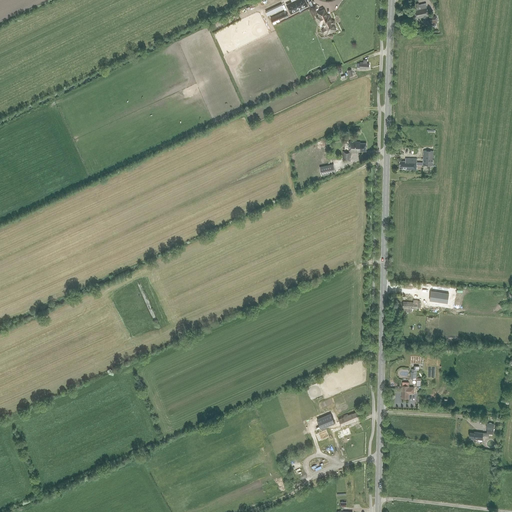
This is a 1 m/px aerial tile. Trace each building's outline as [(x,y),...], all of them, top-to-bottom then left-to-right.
[(308,6),(305,0),(296,0),(286,5),(291,14),(308,6)] [(425,26),(437,23),(435,16),(428,18),(427,17),(428,17),(425,3),(418,5),(418,3),(415,3),(416,10),(413,11),(414,14),(412,15),(413,19),(419,18),(419,19),(423,18),(425,26)] [(281,4),(265,12),(267,16),(283,9),(281,4)] [(272,17),(287,11),(286,8),(271,15),(272,17)] [(272,22),(273,22),(274,24),(276,23),(275,21),(277,20),(277,22),(280,21),(279,19),(285,17),(286,18),(288,17),(286,11),(270,18),(272,22)] [(333,26),(329,16),(327,17),(324,11),(318,13),(320,17),(317,18),(320,24),(323,22),(326,28),(323,30),(322,31),(323,33),(325,33),(327,32),(328,33),(331,32),(332,32),(333,32),(333,31),(335,30),(335,29),(335,28),(334,26),(333,26)] [(369,68),(369,64),(367,64),(367,60),(364,60),(364,62),(360,62),(360,64),(357,63),(357,68),(360,68),(360,69),(366,70),(366,68),(369,68)] [(338,80),(335,70),(328,73),(331,82),(338,80)] [(366,151),(366,143),(360,143),(360,142),(349,142),(349,152),(343,152),(343,161),(350,161),(350,152),(360,152),(360,151),(366,151)] [(416,159),(411,158),(408,158),(406,158),(405,161),(400,161),(399,169),(405,169),(405,170),(416,170),(416,169),(416,165),(432,165),(433,151),(423,151),(423,162),(416,162),(416,159)] [(321,176),(335,173),(333,164),(319,167),(321,176)] [(449,294),(431,291),(430,301),(447,303),(449,294)] [(403,303),(403,308),(417,309),(417,308),(419,308),(420,308),(421,303),(419,303),(417,303),(417,300),(414,300),(414,303),(407,302),(403,302),(403,303)] [(411,372),(410,379),(416,379),(417,369),(419,369),(419,366),(414,366),(414,369),(411,369),(411,372)] [(402,399),(408,399),(409,394),(414,394),(414,387),(409,387),(409,386),(402,386),(402,399)] [(344,417),(338,419),(341,425),(346,423),(347,424),(360,419),(358,412),(353,414),(352,414),(348,416),(347,414),(343,416),(344,417)] [(331,414),(317,420),(321,429),(335,423),(331,414)] [(486,427),(487,427),(487,434),(474,432),(474,433),(470,432),(469,437),(471,438),(471,439),(482,440),(482,436),(489,437),(489,434),(493,434),(494,423),(486,423),(486,427)] [(339,438),(350,434),(348,428),(336,432),(339,438)] [(313,465),(314,468),(317,468),(317,470),(327,468),(326,464),(328,464),(328,462),(313,465)]
